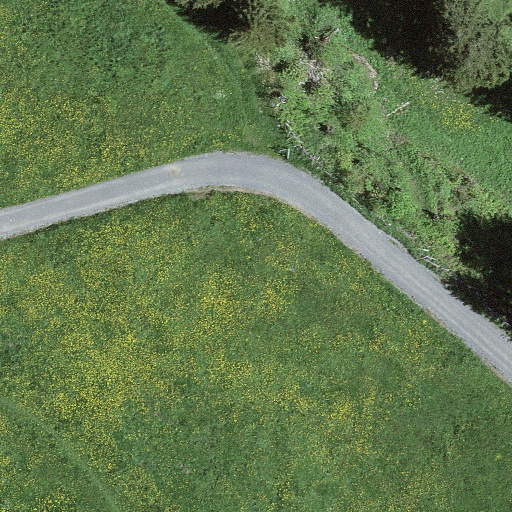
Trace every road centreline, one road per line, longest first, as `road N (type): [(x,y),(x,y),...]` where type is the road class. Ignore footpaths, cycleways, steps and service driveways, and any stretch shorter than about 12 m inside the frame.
road 1 (track): [(0,226),(184,184),(243,186),(313,218),(511,384)]
road 2 (track): [(0,406),(103,471),(135,511)]
